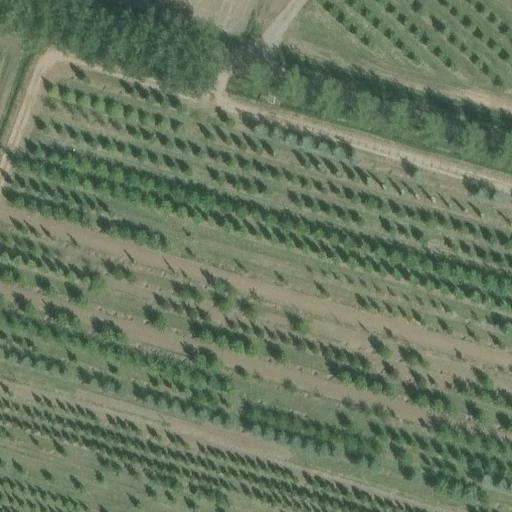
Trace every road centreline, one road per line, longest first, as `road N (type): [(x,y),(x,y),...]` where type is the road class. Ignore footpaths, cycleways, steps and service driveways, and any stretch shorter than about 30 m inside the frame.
road 1 (unclassified): [(511,143),(243,65)]
road 2 (unclassified): [(243,65),(20,0)]
